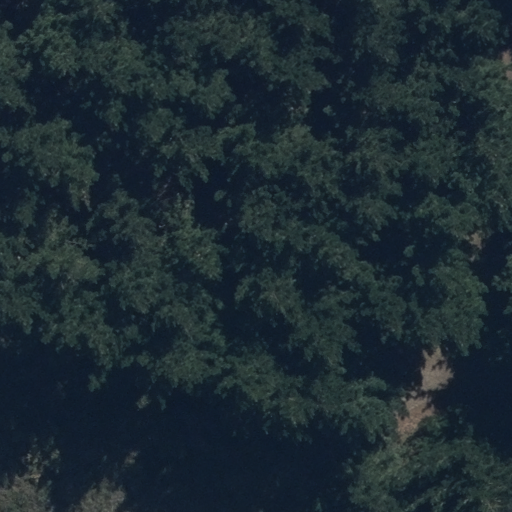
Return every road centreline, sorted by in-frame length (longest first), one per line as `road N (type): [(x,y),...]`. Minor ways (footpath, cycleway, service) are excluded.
road 1 (track): [(511,372),(0,202)]
road 2 (track): [(427,344),(511,97)]
